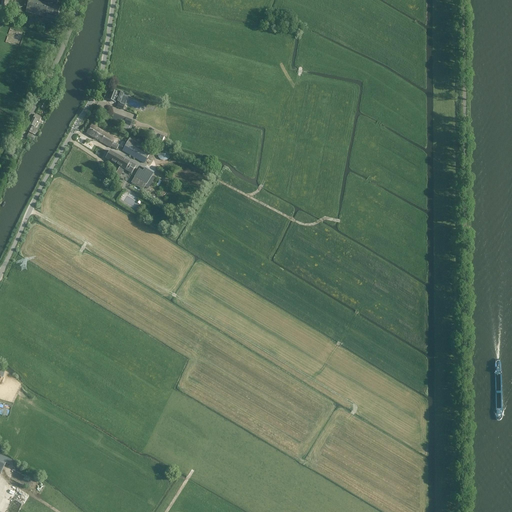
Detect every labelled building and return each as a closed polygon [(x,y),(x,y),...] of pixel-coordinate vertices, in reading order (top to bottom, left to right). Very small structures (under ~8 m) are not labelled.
[(7,12),(9,0),(2,0),(0,11),(7,12)] [(57,6),(38,1),(34,0),(28,0),(26,12),(47,18),(48,13),(58,16),(60,7),(57,6)] [(145,49),(142,50),(143,53),(143,56),(145,57),(147,55),(150,55),(150,52),(146,52),(145,49)] [(107,99),(115,102),(116,101),(119,103),(119,104),(118,103),(117,107),(123,110),(125,106),(120,104),(124,94),(118,92),(118,93),(110,90),(109,94),(108,94),(107,97),(108,98),(107,99)] [(113,118),(124,122),(125,116),(114,113),(113,118)] [(42,118),(36,115),(35,115),(30,125),(28,131),(35,135),(38,129),(34,127),(38,121),(40,122),(42,118)] [(87,134),(111,148),(111,147),(116,150),(119,146),(116,144),(117,143),(115,141),(116,139),(92,125),(87,134)] [(131,137),(123,150),(145,163),(153,150),(131,137)] [(162,161),(168,149),(164,148),(162,149),(159,151),(158,152),(158,154),(158,158),(161,160),(162,161)] [(136,166),(110,151),(106,159),(118,166),(113,174),(120,178),(125,169),(132,174),(136,166)] [(144,189),(154,172),(146,167),(143,172),(140,170),(132,182),(144,189)]
